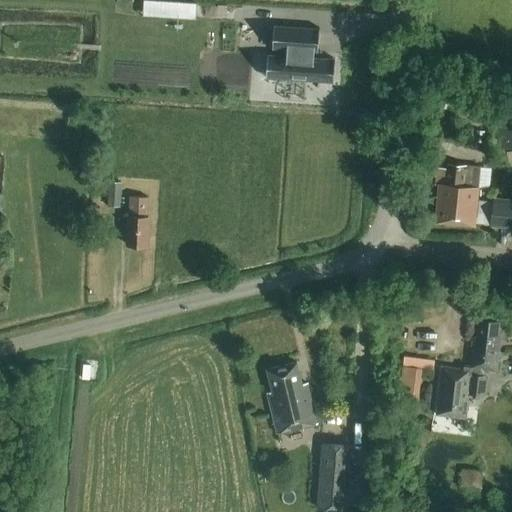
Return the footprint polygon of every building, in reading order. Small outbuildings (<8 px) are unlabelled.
[(267,47),(265,71),(333,76),(335,53),(313,51),(314,46),(317,46),(319,22),(273,18),(271,42),(287,44),(286,49),(267,47)] [(474,227),(474,225),(476,200),(478,188),(479,168),(448,165),(448,170),(437,169),(435,185),(440,185),(436,223),(474,227)] [(108,182),(107,207),(120,208),(121,183),(108,182)] [(127,246),(147,246),(148,217),(147,217),(148,198),(130,197),(129,217),(127,246)] [(493,202),(476,200),(474,225),(490,226),(490,228),(511,230),(511,200),(493,199),(493,202)] [(474,337),(471,359),(497,362),(501,328),(497,328),(497,322),(480,321),(478,338),(474,337)] [(421,397),(427,365),(436,367),(437,358),(407,353),(400,393),(421,397)] [(497,362),(471,359),(470,367),(463,366),(463,369),(441,366),(435,416),(466,420),(469,395),(484,397),(486,377),(480,376),(480,371),(496,373),(497,362)] [(317,424),(307,383),(302,385),(296,363),(267,370),(272,392),(267,393),(277,434),(317,424)] [(479,490),(481,471),(462,469),(460,487),(479,490)] [(320,473),(318,496),(348,498),(349,475),(320,473)]
